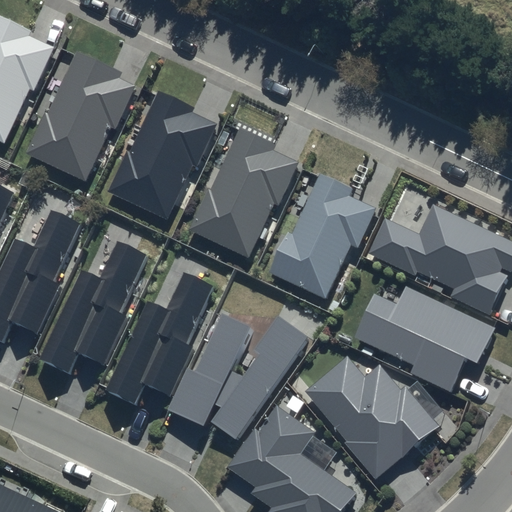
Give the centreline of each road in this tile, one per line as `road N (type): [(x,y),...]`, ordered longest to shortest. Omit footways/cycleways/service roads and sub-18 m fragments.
road 1 (residential): [(110,0),(511,186)]
road 2 (residential): [(0,406),(165,483),(198,511)]
